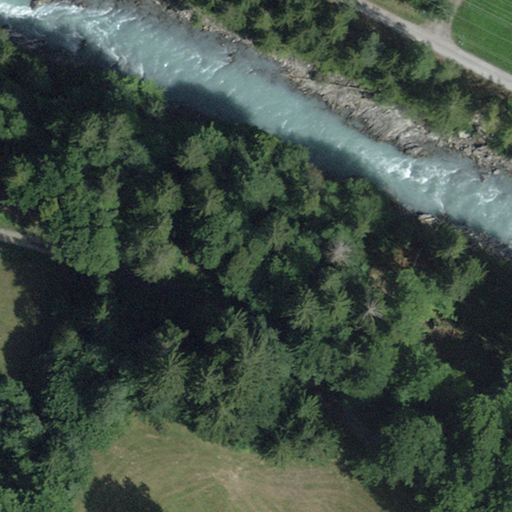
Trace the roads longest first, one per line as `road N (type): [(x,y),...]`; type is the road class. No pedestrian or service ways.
road 1 (track): [(467,511),(430,500),(238,315),(0,236)]
road 2 (track): [(348,0),(511,80)]
